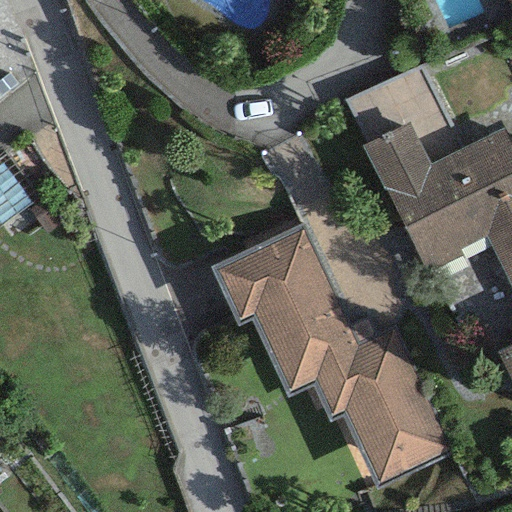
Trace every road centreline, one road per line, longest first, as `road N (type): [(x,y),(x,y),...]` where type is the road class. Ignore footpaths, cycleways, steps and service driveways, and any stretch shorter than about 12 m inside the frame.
road 1 (residential): [(204,511),(25,0)]
road 2 (residential): [(363,0),(366,24),(327,73),(265,92),(200,82),(102,0)]
